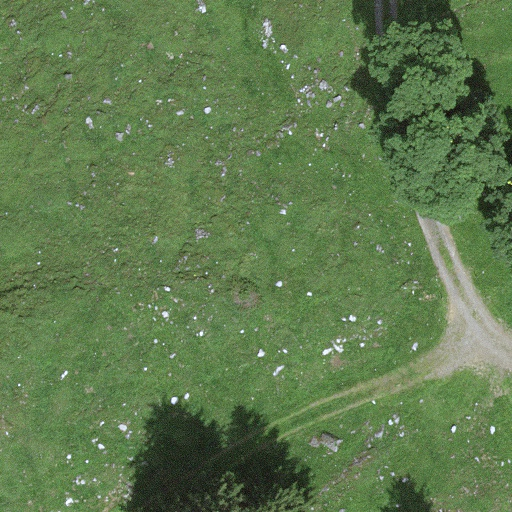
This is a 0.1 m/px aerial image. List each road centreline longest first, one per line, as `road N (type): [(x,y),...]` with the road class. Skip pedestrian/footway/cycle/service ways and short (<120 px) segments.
road 1 (track): [(482,320),(434,363),(323,403),(144,511)]
road 2 (track): [(381,0),(396,111),(424,221),(482,320),(511,341)]
